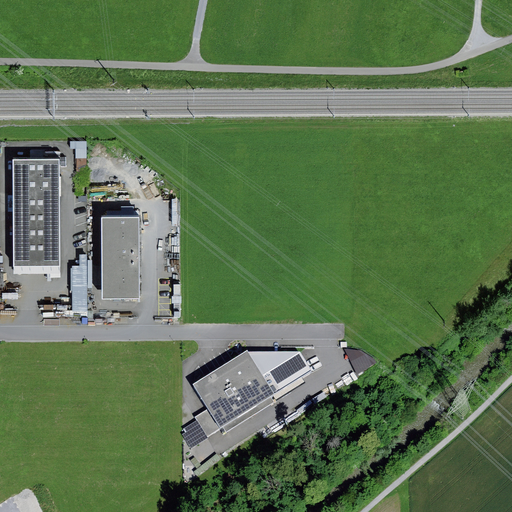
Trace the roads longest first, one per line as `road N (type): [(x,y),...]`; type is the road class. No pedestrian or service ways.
road 1 (track): [(511,42),(429,67),(386,70),(0,63)]
road 2 (unclassified): [(339,329),(0,331)]
road 3 (track): [(511,383),(366,511)]
